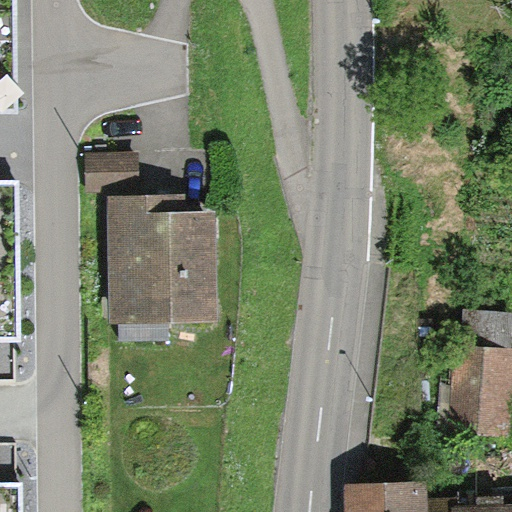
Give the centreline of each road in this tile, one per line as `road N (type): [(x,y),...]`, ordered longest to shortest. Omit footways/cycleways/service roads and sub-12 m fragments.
road 1 (tertiary): [(337,0),(342,117),(329,317),(304,511)]
road 2 (residential): [(55,0),(58,511)]
